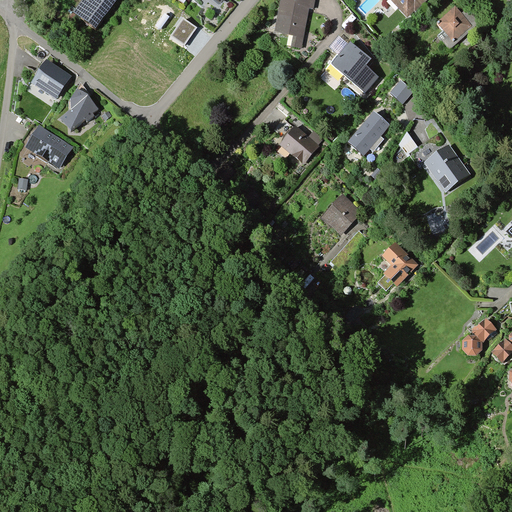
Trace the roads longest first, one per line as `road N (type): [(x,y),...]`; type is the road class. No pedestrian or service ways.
road 1 (residential): [(348,346),(295,298),(254,231),(147,123)]
road 2 (residential): [(147,123),(15,15)]
road 3 (residential): [(147,123),(250,0)]
road 4 (residential): [(0,143),(15,15)]
road 5 (unknown): [(511,16),(422,98)]
